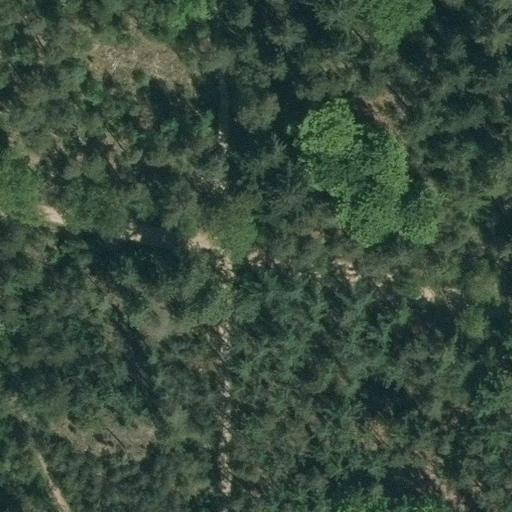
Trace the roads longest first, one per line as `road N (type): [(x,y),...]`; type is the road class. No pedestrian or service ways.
road 1 (track): [(216,250),(511,301)]
road 2 (track): [(15,207),(216,250)]
